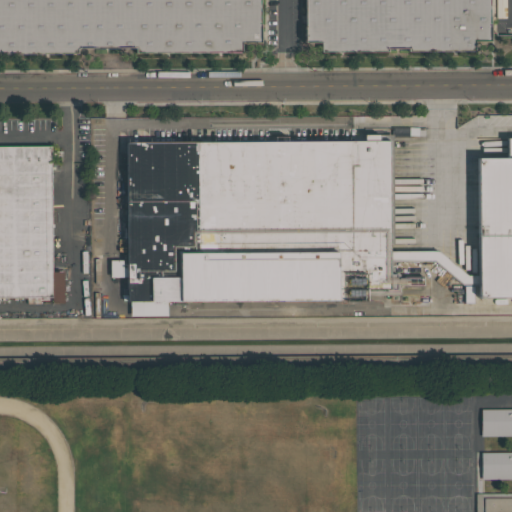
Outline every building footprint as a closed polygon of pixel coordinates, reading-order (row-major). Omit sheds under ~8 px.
[(0,53),(0,0),(260,0),(260,43),(242,43),(242,53),(134,53),(134,49),(78,49),(78,54),(0,53)] [(490,0),(490,42),(474,42),(474,52),(407,52),(407,49),(387,49),(387,52),(320,52),(320,44),(304,44),(303,0),(490,0)] [(467,274),(476,274),(476,284),(462,284),(433,259),(389,259),(389,273),(396,273),(396,286),(399,286),(399,294),(367,295),(367,301),(166,302),(167,316),(130,316),(130,301),(126,301),(126,277),(109,277),(109,260),(126,260),(125,141),(273,141),(273,136),(287,136),(287,140),(363,140),(363,134),(392,134),(393,244),(389,244),(389,251),(438,250),(467,274)] [(511,296),(476,296),(476,284),(476,274),(476,157),(506,157),(506,137),(511,137),(511,296)] [(0,145),(52,145),(52,271),(63,271),(63,302),(51,302),(51,298),(0,298),(0,145)] [(511,436),(480,436),(480,408),(511,408),(511,436)] [(480,452),(511,452),(511,480),(480,480),(480,452)] [(511,511),(483,511),(483,498),(511,497),(511,511)]
